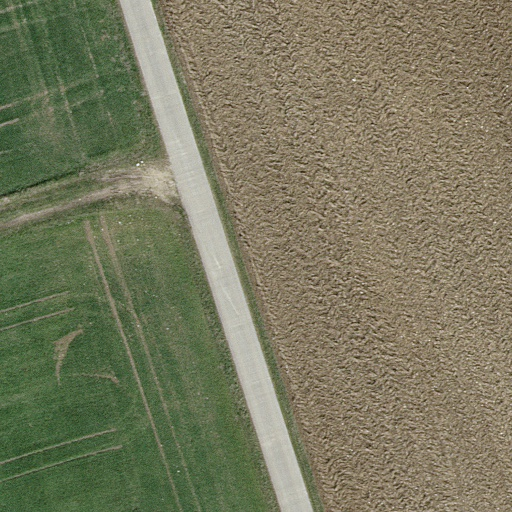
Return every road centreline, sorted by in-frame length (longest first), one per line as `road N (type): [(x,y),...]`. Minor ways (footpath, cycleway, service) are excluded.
road 1 (unclassified): [(286,511),(125,0)]
road 2 (track): [(0,224),(174,165)]
